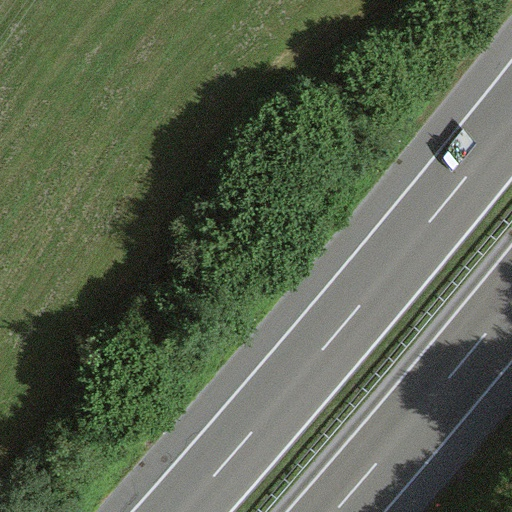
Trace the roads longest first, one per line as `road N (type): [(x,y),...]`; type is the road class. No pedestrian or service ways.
road 1 (motorway): [(511,116),(179,511)]
road 2 (motorway): [(338,511),(511,305)]
